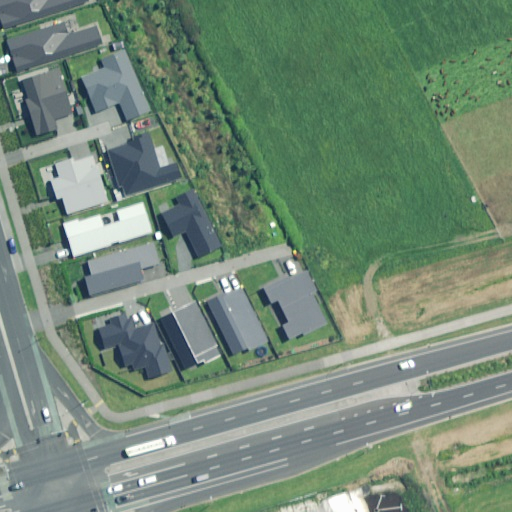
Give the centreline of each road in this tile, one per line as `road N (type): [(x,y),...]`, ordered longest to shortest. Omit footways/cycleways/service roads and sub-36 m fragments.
road 1 (secondary): [(107,453),(511,339)]
road 2 (secondary): [(511,382),(185,477)]
road 3 (residential): [(291,248),(22,324)]
road 4 (secondary): [(30,352),(107,453)]
